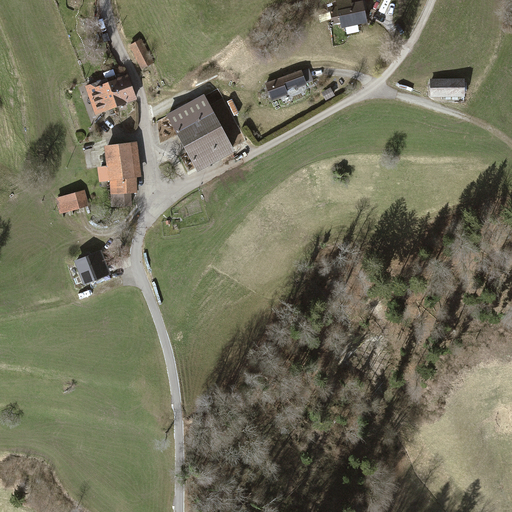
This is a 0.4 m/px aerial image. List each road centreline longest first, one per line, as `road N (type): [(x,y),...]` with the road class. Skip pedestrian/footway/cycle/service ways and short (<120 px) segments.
road 1 (track): [(180,511),(177,388),(140,273),(142,227),(176,195),(376,88),(432,0)]
road 2 (residential): [(155,213),(139,91),(106,0)]
road 3 (track): [(140,273),(73,300),(0,315)]
